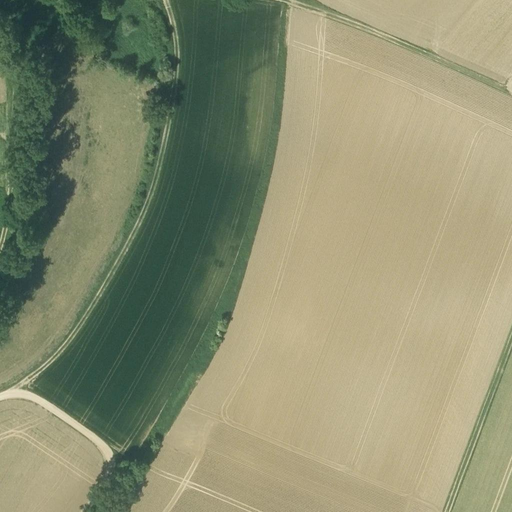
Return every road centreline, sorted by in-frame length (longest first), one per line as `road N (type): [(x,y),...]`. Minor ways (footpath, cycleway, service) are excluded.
road 1 (track): [(164,0),(174,55),(140,215),(73,336),(46,367),(0,398)]
road 2 (track): [(511,92),(285,0)]
road 3 (track): [(88,511),(114,463),(12,390)]
road 4 (track): [(511,345),(449,511)]
